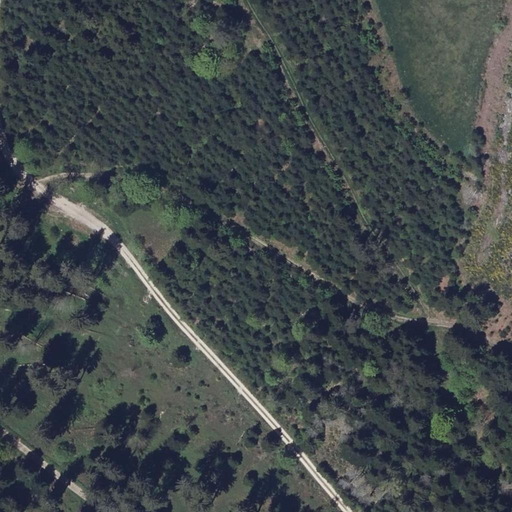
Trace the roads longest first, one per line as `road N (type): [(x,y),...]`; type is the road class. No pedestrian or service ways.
road 1 (track): [(511,511),(396,264),(361,226),(301,90),(249,0)]
road 2 (track): [(349,511),(145,274),(27,186),(0,114)]
road 3 (track): [(511,354),(437,324),(385,315),(138,181),(70,173),(27,186)]
road 4 (track): [(0,436),(99,511)]
